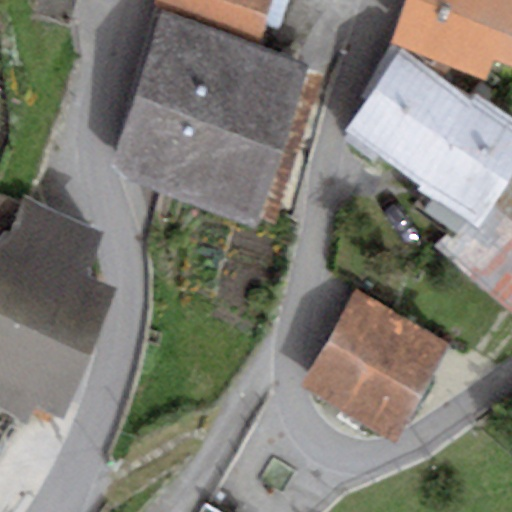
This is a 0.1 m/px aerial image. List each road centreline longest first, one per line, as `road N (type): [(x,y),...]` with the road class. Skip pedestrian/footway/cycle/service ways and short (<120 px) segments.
road 1 (track): [(511,377),(464,418),(366,464),(312,449),(292,397),(330,143),(371,0)]
road 2 (tertiary): [(131,0),(97,143),(120,221),(116,342),(45,511)]
